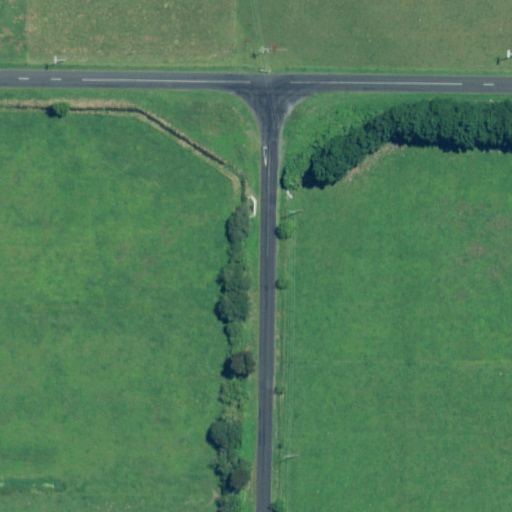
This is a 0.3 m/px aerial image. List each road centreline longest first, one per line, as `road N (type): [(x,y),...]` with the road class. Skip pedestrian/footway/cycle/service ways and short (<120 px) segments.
road 1 (unclassified): [(260,511),(272,82)]
road 2 (unclassified): [(0,77),(272,82)]
road 3 (unclassified): [(272,82),(511,86)]
